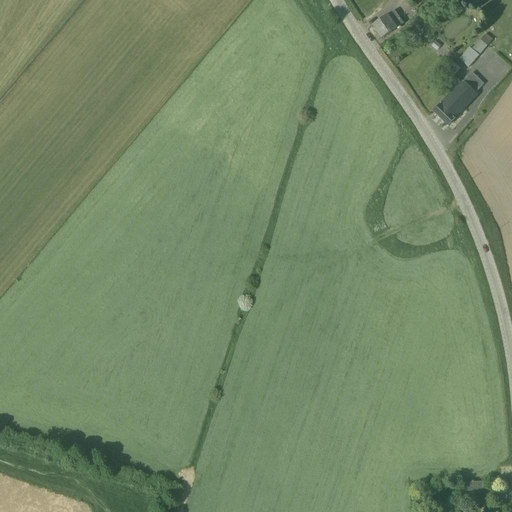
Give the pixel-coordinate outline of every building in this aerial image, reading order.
[(395,10),(372,26),(382,39),(404,23),(395,10)] [(459,60),(469,68),(493,40),(486,34),(481,40),(480,39),(472,49),(470,47),(459,60)] [(442,46),(436,41),(432,46),(437,51),(442,46)] [(461,69),(452,61),(443,71),(452,79),(461,69)] [(473,72),(464,81),(476,93),(485,84),(473,72)] [(463,80),(433,112),(448,127),(479,95),(476,93),(464,81),(463,80)] [(484,491),(483,482),(459,483),(460,492),(484,491)]
